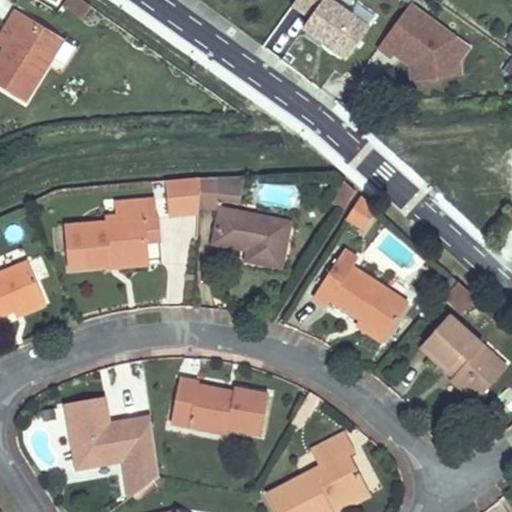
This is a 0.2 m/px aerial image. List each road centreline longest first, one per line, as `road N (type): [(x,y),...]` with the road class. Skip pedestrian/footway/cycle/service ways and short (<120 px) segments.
road 1 (residential): [(0,394),(36,372),(115,345),(196,337),(287,356),(360,388),(461,496)]
road 2 (residential): [(511,303),(317,131),(150,0)]
